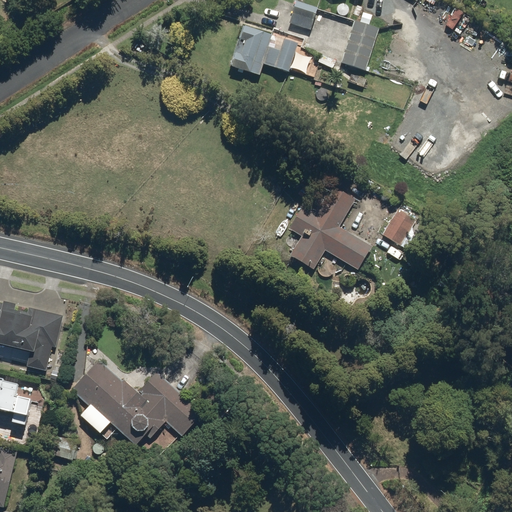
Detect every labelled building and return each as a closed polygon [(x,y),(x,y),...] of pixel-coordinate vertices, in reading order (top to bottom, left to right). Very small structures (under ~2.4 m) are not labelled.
[(318,9),(297,2),(290,24),(311,31),(318,9)] [(350,5),(338,3),(337,16),(349,17),(350,5)] [(379,29),(354,21),(341,63),(366,71),(379,29)] [(273,36),(245,27),(241,40),(246,42),(241,55),(237,54),(232,67),(260,76),(263,65),(289,73),(299,44),(284,40),(281,51),(269,47),(273,36)] [(457,29),(451,37),(472,51),(477,44),(457,29)] [(479,67),(478,77),(493,78),(494,68),(479,67)] [(316,214),(303,206),(289,229),(302,237),(291,257),(314,270),(325,251),(358,270),(372,247),(339,228),(355,201),(331,187),(316,214)] [(399,210),(383,235),(400,246),(416,221),(399,210)] [(453,274),(443,270),(437,285),(447,289),(453,274)] [(65,317),(0,301),(0,357),(27,364),(26,368),(47,372),(53,348),(57,349),(65,317)] [(77,393),(75,394),(89,407),(81,417),(101,434),(110,424),(136,446),(151,430),(155,434),(166,422),(182,437),(203,414),(157,373),(138,394),(123,380),(122,381),(99,361),(73,390),(77,393)] [(12,424),(26,427),(32,401),(16,397),(19,386),(5,383),(5,380),(0,379),(0,411),(14,414),(12,424)] [(0,508),(4,509),(18,452),(0,448),(0,508)]
